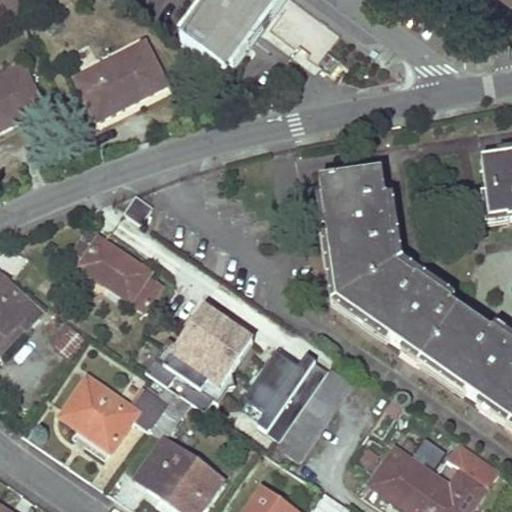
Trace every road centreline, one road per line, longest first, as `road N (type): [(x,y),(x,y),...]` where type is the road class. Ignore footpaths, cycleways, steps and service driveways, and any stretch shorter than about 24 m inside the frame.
road 1 (residential): [(0,223),(175,153),(467,91)]
road 2 (residential): [(467,91),(343,0)]
road 3 (unknown): [(420,511),(306,440)]
